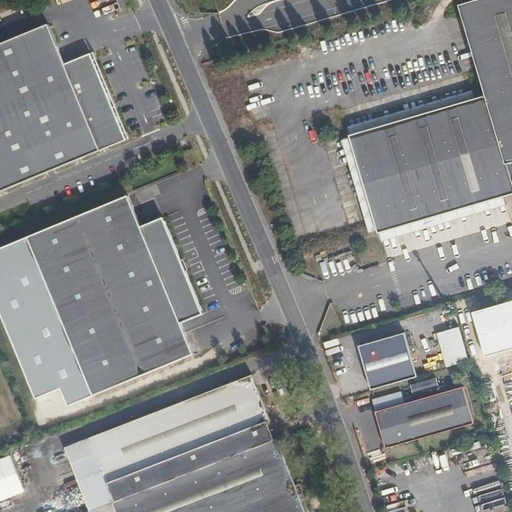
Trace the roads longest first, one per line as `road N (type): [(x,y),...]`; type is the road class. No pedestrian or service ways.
road 1 (unclassified): [(157,0),(306,343),(359,511)]
road 2 (unknown): [(340,281),(291,90),(308,75),(443,37)]
road 3 (unknown): [(340,281),(511,237)]
road 4 (unknown): [(322,396),(341,384),(344,343),(354,333),(438,312)]
